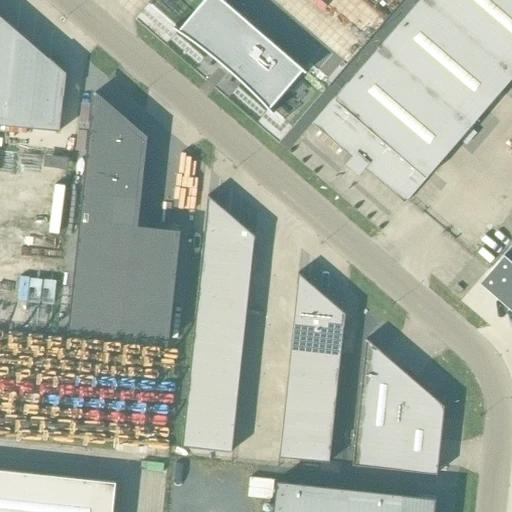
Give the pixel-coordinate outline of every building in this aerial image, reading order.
[(223,0),(204,0),(178,31),(212,56),(214,53),(242,77),(239,79),(269,109),(304,69),(223,0)] [(511,0),(419,0),(312,123),(353,158),(346,165),(358,175),(364,168),(405,203),(408,200),(432,172),(432,171),(511,78),(511,0)] [(67,72),(0,13),(0,124),(60,131),(64,95),(65,95),(67,72)] [(91,115),(68,329),(169,340),(181,230),(138,225),(148,135),(92,88),(89,115),(91,115)] [(208,196),(182,447),(232,452),(255,236),(208,196)] [(503,255),(480,281),(511,308),(511,244),(503,254),(503,255)] [(299,275),(279,457),(328,462),(344,313),(299,275)] [(366,338),(353,464),(437,473),(444,405),(366,338)] [(0,511),(113,511),(117,482),(0,469),(0,511)] [(435,511),(437,497),(277,481),(273,511),(435,511)]
